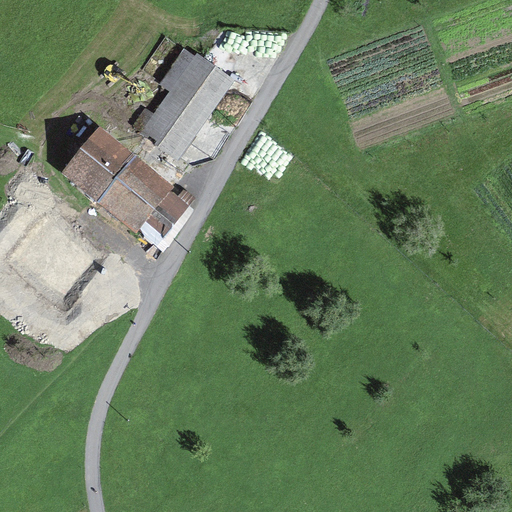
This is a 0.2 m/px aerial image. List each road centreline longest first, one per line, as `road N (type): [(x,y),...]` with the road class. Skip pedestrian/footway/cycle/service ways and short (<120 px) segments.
road 1 (residential): [(170,266),(321,0)]
road 2 (residential): [(170,266),(104,394),(91,455),(97,511)]
